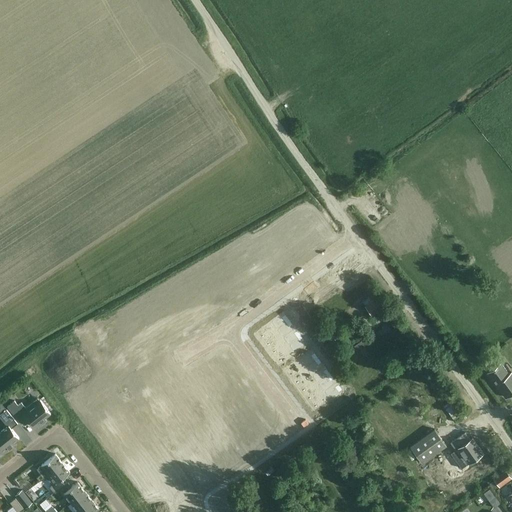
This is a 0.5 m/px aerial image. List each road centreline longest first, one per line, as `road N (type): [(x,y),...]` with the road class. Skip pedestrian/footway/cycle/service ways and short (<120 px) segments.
road 1 (unclassified): [(356,236),(193,0)]
road 2 (residential): [(194,498),(300,425),(224,329)]
road 3 (residential): [(194,498),(128,387),(224,329)]
road 4 (unclassified): [(473,396),(356,236)]
road 5 (residential): [(0,478),(51,437),(63,437),(123,511)]
road 6 (residential): [(224,329),(356,236)]
